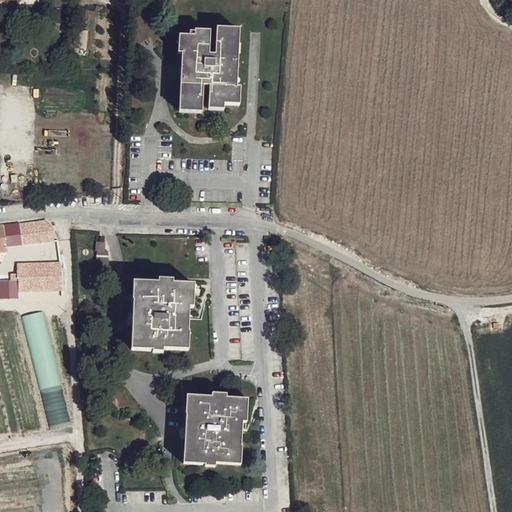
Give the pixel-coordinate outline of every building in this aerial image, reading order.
[(211,35),(190,34),(189,37),(180,37),(179,55),(182,55),(180,111),(203,112),(205,87),(210,87),(209,109),(225,109),(225,105),(240,106),(241,87),(237,87),(239,32),(217,31),(216,56),(210,56),(211,35)] [(47,221),(20,225),(21,231),(23,231),(24,232),(53,229),(47,221)] [(20,225),(3,227),(5,243),(22,244),(22,242),(46,239),(50,264),(61,264),(58,241),(55,241),(53,229),(24,232),(23,231),(21,231),(20,225)] [(107,241),(99,240),(98,248),(100,249),(98,256),(101,256),(101,264),(108,265),(109,258),(107,257),(108,250),(106,249),(107,241)] [(24,265),(16,265),(16,281),(17,292),(61,291),(61,264),(50,264),(49,277),(46,277),(46,272),(42,272),(41,265),(29,265),(24,265)] [(16,281),(0,281),(0,297),(9,300),(17,300),(17,292),(16,281)] [(158,286),(133,284),(130,302),(132,302),(129,351),(150,353),(150,355),(161,356),(162,351),(186,353),(188,335),(186,335),(189,313),(193,313),(195,289),(172,287),(173,284),(158,282),(158,286)] [(65,424),(42,308),(22,312),(46,428),(65,424)] [(210,398),(185,397),(184,417),(185,417),(184,465),(205,466),(205,468),(215,468),(216,465),(241,466),(242,447),(240,447),(241,424),(245,424),(246,400),(225,399),(225,396),(210,395),(210,398)]
